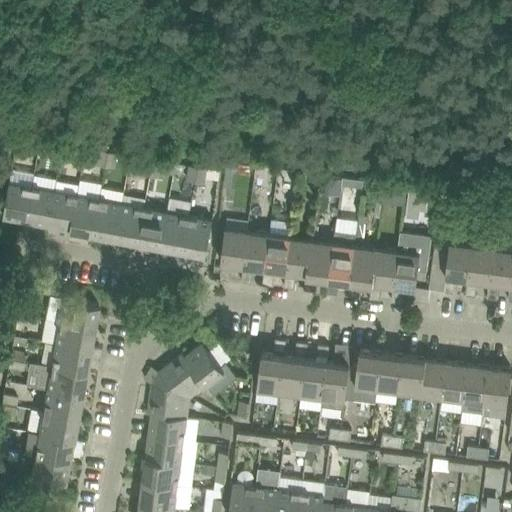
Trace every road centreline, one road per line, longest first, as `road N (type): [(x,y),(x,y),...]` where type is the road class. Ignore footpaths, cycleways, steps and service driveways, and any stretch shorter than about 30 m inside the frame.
road 1 (residential): [(152,344),(224,295),(503,334),(511,309)]
road 2 (residential): [(102,511),(130,374),(152,344)]
road 3 (residential): [(152,344),(133,258),(47,236)]
